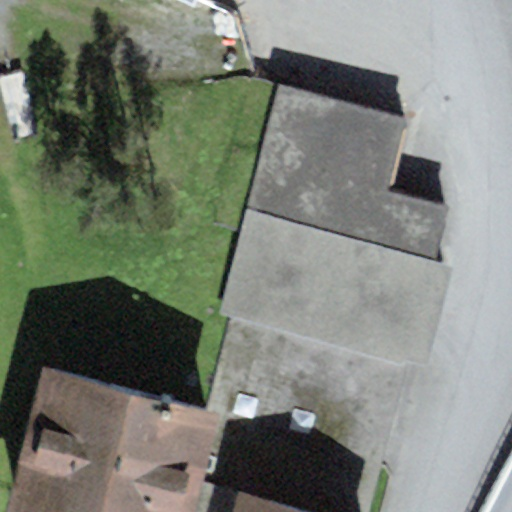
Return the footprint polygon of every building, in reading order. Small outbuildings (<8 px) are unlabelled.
[(261,154),(245,209),(436,262),(451,210),(388,192),(408,120),(280,84),(261,154)] [(436,262),(245,209),(214,314),(229,320),(410,369),(421,374),(452,268),(436,262)] [(385,460),(410,369),(229,320),(204,410),(217,414),(385,460)] [(193,511),(217,414),(204,410),(41,372),(7,511),(193,511)] [(301,511),(235,496),(230,511),(301,511)]
